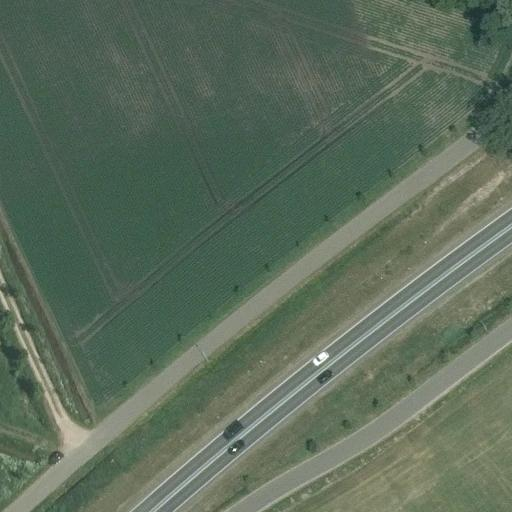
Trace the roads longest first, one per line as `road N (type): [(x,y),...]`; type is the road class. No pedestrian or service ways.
road 1 (unclassified): [(18,511),(243,316),(511,109)]
road 2 (trunk): [(149,511),(511,227)]
road 3 (tertiary): [(511,330),(362,442),(239,511)]
road 4 (track): [(0,278),(78,456)]
